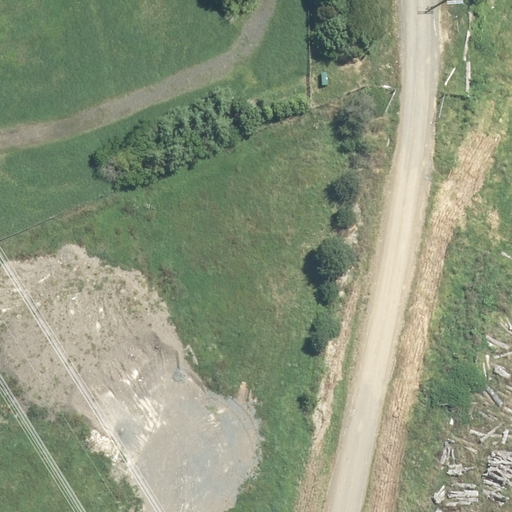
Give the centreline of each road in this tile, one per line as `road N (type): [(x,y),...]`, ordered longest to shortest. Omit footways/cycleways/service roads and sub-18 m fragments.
road 1 (unknown): [(342,511),(399,231),(418,63)]
road 2 (track): [(266,0),(228,63),(199,78),(0,137)]
